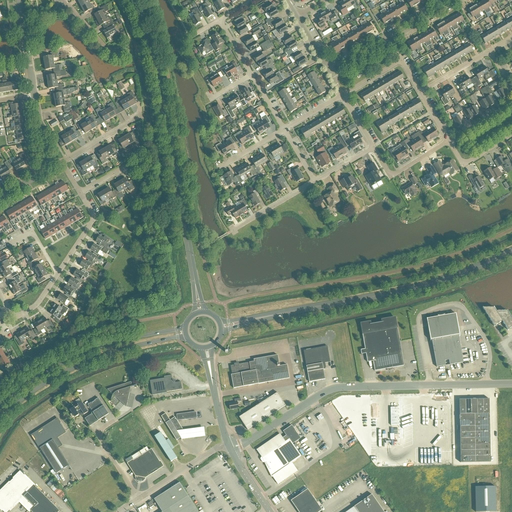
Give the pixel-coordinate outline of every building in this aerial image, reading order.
[(81,0),(78,2),(82,8),(89,4),(88,1),(89,0),(81,0)] [(208,18),(213,15),(208,8),(211,6),(207,0),(205,2),(206,4),(203,5),(205,9),(203,10),(208,18)] [(219,11),(225,8),(221,2),(224,1),(223,0),(216,0),(217,1),(214,3),(219,11)] [(349,8),(345,0),(339,4),(341,6),(338,8),(339,9),(343,15),(343,16),(348,13),(346,10),(349,8)] [(352,0),(345,0),(349,8),(355,5),(356,7),(359,6),(355,0),(354,0),(353,1),(352,0)] [(408,10),(401,0),(400,0),(399,1),(401,4),(398,6),(403,13),(408,10)] [(416,6),(412,0),(408,0),(407,1),(411,8),(416,6)] [(489,8),(491,7),(486,0),(485,0),(482,2),(489,13),(491,12),(489,8)] [(493,4),(495,2),(493,0),(486,0),(491,7),(492,9),(495,7),(493,4)] [(489,13),(482,2),(477,5),(482,12),(484,11),(486,15),(489,13)] [(274,9),(271,3),(265,7),(264,4),(258,7),(260,10),(263,8),(266,13),(267,13),(274,9)] [(92,9),(89,4),(82,8),(84,13),(88,11),(90,13),(95,11),(94,8),(92,9)] [(403,13),(398,6),(396,7),(394,4),(392,5),(398,16),(403,13)] [(95,22),(96,22),(107,16),(105,13),(109,11),(106,5),(98,10),(99,12),(94,15),(97,21),(95,22)] [(398,16),(392,5),(389,6),(391,10),(389,11),(394,19),(398,16)] [(480,14),(482,12),(477,5),(473,8),(479,19),(482,17),(480,14)] [(201,22),(198,17),(201,15),(197,8),(192,11),(194,16),(191,18),(195,26),(201,22)] [(272,18),(278,14),(275,8),(275,9),(274,9),(267,13),(270,18),(265,21),(267,24),(273,20),(272,18)] [(477,20),(479,19),(473,8),(468,10),(472,18),(475,17),(477,20)] [(394,19),(389,11),(387,13),(385,9),(382,11),(389,22),(394,19)] [(328,10),(322,14),(327,21),(330,19),(332,22),(337,19),(333,13),(330,14),(328,10)] [(389,22),(382,11),(380,12),(382,15),(380,17),(384,24),(389,22)] [(463,26),(466,24),(459,13),(454,16),(459,24),(461,22),(463,26)] [(324,23),(327,21),(322,14),(317,17),(318,19),(316,21),(320,29),(325,26),(324,23)] [(108,18),(107,16),(96,22),(98,27),(106,23),(107,26),(113,23),(110,17),(108,18)] [(238,30),(245,26),(246,25),(243,20),(245,19),(243,16),(240,18),(241,21),(235,25),(238,30)] [(457,25),(459,24),(454,16),(450,19),(456,30),(459,29),(457,25)] [(456,30),(450,19),(445,22),(450,29),(452,28),(454,31),(456,30)] [(273,20),(267,24),(266,24),(268,27),(270,26),(271,29),(274,27),(276,30),(277,29),(284,25),(281,20),(275,23),(273,20)] [(365,21),(363,22),(369,33),(374,30),(369,23),(367,24),(365,21)] [(369,33),(363,22),(360,24),(362,27),(360,28),(364,36),(369,33)] [(447,31),(450,29),(445,22),(440,24),(447,35),(449,34),(447,31)] [(115,27),(113,23),(107,26),(109,29),(103,32),(107,38),(116,33),(114,28),(115,27)] [(505,32),(510,29),(506,23),(501,26),(505,32)] [(251,29),(253,32),(262,27),(261,24),(251,29)] [(445,37),(447,35),(440,24),(436,27),(440,35),(443,33),(445,37)] [(284,25),(277,29),(278,32),(273,34),(275,37),(276,37),(278,40),(283,37),(284,36),(282,33),(288,30),(285,25),(284,25)] [(245,26),(238,30),(237,31),(241,36),(249,31),(246,26),(245,26)] [(364,36),(360,28),(358,30),(356,26),(353,28),(360,39),(364,36)] [(500,35),(505,32),(501,26),(496,29),(500,35)] [(360,39),(353,28),(351,29),(353,33),(351,34),(355,42),(360,39)] [(432,29),(427,32),(432,40),(434,38),(436,42),(439,40),(432,29)] [(495,38),(500,35),(496,29),(491,31),(495,38)] [(490,41),(495,38),(491,31),(487,34),(490,41)] [(355,42),(351,34),(348,35),(346,32),(344,33),(350,44),(355,42)] [(430,41),(432,40),(427,32),(423,35),(429,46),(432,44),(430,41)] [(218,46),(223,43),(217,33),(211,37),(215,43),(212,45),(216,51),(220,49),(218,46)] [(350,44),(344,33),(342,35),(344,38),(341,40),(346,47),(350,44)] [(485,44),(490,41),(487,34),(481,37),(485,44)] [(429,46),(423,35),(418,38),(422,45),(425,44),(427,47),(429,46)] [(285,46),(293,41),(290,36),(285,39),(283,37),(278,40),(279,43),(282,41),(285,46)] [(248,46),(255,42),(252,37),(244,41),(247,47),(248,46)] [(346,47),(341,40),(339,41),(336,37),(334,38),(336,42),(339,46),(341,51),(342,51),(341,50),(346,47)] [(339,46),(336,42),(334,38),(331,39),(332,41),(333,40),(334,43),(330,45),(333,50),(339,46)] [(420,46),(422,45),(418,38),(414,40),(416,44),(421,52),(423,51),(420,46)] [(286,53),(287,56),(293,53),(291,50),(298,46),(295,41),(286,46),(288,49),(285,50),(285,52),(285,53),(286,53)] [(255,42),(248,46),(248,47),(251,52),(259,47),(256,42),(255,42)] [(202,53),(202,54),(205,52),(207,55),(214,51),(210,45),(207,47),(204,43),(201,45),(201,46),(198,48),(199,49),(198,50),(200,54),(202,53)] [(272,43),(262,49),(264,52),(274,46),(272,43)] [(421,52),(416,44),(410,48),(412,52),(417,49),(418,52),(417,52),(418,54),(421,52)] [(468,54),(473,51),(469,45),(464,48),(468,54)] [(463,57),(468,54),(464,48),(459,50),(463,57)] [(458,60),(463,57),(459,50),(455,53),(458,60)] [(57,58),(56,52),(50,53),(51,56),(43,57),(44,64),(54,63),(53,59),(57,58)] [(286,57),(287,60),(289,58),(292,64),(296,61),(303,57),(300,52),(299,52),(294,55),(293,53),(287,56),(286,57)] [(265,58),(261,53),(253,58),(256,63),(257,62),(257,63),(265,58)] [(454,63),(458,60),(455,53),(450,56),(454,63)] [(449,65),(454,63),(450,56),(445,59),(449,65)] [(300,67),(295,69),(292,71),(294,74),(302,69),(300,66),(307,62),(304,57),(297,61),(300,67)] [(265,58),(257,63),(261,68),(267,65),(268,67),(273,65),(274,64),(271,59),(267,61),(266,58),(265,59),(265,58)] [(444,68),(449,65),(445,59),(440,62),(444,68)] [(235,69),(238,68),(234,62),(232,63),(232,65),(228,68),(233,76),(238,73),(235,69)] [(439,71),(444,68),(440,62),(435,65),(439,71)] [(54,66),(54,63),(44,64),(45,70),(53,69),(53,72),(59,71),(59,65),(54,66)] [(274,75),(273,72),(276,70),(273,65),(268,67),(265,69),(267,72),(263,74),(266,79),(267,79),(274,75)] [(434,74),(439,71),(435,65),(430,68),(432,70),(434,74)] [(432,70),(430,68),(429,66),(423,70),(426,74),(432,70)] [(484,66),(479,69),(486,81),(491,78),(495,77),(491,71),(488,73),(484,66)] [(233,76),(228,68),(224,70),(223,69),(220,70),(224,76),(226,75),(229,78),(233,76)] [(484,77),(479,69),(474,72),(478,79),(474,81),(476,83),(478,87),(482,85),(479,80),(484,77)] [(434,75),(434,74),(432,70),(426,74),(428,78),(434,75)] [(57,82),(56,78),(60,77),(59,71),(53,72),(54,75),(46,76),(47,83),(57,82)] [(218,74),(220,72),(219,71),(217,72),(217,74),(213,76),(218,85),(223,82),(218,74)] [(308,76),(311,81),(317,77),(314,72),(308,76)] [(400,72),(395,75),(399,82),(404,79),(400,72)] [(274,75),(267,79),(270,85),(276,81),(277,84),(283,81),(279,73),(274,75)] [(399,82),(395,75),(390,78),(394,84),(399,82)] [(218,85),(213,76),(209,79),(208,77),(205,79),(208,85),(211,83),(214,87),(218,85)] [(467,87),(472,84),(467,76),(462,79),(467,87)] [(320,82),(317,77),(311,81),(314,86),(320,82)] [(394,84),(390,78),(385,81),(389,87),(394,84)] [(12,91),(11,83),(7,84),(6,79),(4,79),(6,92),(12,91)] [(463,89),(467,87),(462,79),(457,82),(461,89),(458,91),(461,96),(466,94),(463,89)] [(389,87),(385,81),(380,84),(384,90),(389,87)] [(57,85),(57,82),(47,83),(48,89),(56,88),(57,91),(61,90),(63,90),(62,84),(57,85)] [(117,84),(121,91),(125,89),(121,82),(117,84)] [(323,87),(320,82),(314,86),(317,91),(323,87)] [(384,90),(380,84),(376,86),(380,93),(384,90)] [(380,93),(376,86),(371,89),(375,96),(380,93)] [(450,97),(455,94),(450,86),(445,89),(450,97)] [(492,94),(490,89),(488,86),(480,91),(482,94),(485,92),(488,92),(489,95),(492,94)] [(501,100),(506,97),(502,89),(500,86),(498,87),(499,90),(496,92),(501,100)] [(326,92),(323,87),(317,91),(320,96),(326,92)] [(64,100),(63,96),(68,95),(70,94),(75,92),(74,88),(63,90),(61,90),(61,93),(53,94),(54,101),(64,100)] [(251,100),(256,98),(253,92),(250,94),(247,88),(241,92),(246,100),(250,98),(251,100)] [(286,89),(279,93),(282,98),(289,94),(288,94),(290,92),(288,88),(286,90),(286,89)] [(375,96),(371,89),(366,92),(370,99),(375,96)] [(447,99),(450,97),(445,89),(440,92),(444,99),(442,100),(445,106),(449,103),(447,99)] [(129,98),(126,100),(130,108),(136,104),(133,99),(135,97),(132,92),(127,95),(129,98)] [(370,99),(366,92),(361,95),(365,102),(370,99)] [(292,99),(289,94),(282,98),(285,103),(292,99)] [(236,95),(231,98),(236,106),(241,103),(243,107),(246,105),(243,100),(240,102),(236,95)] [(490,96),(485,99),(489,107),(495,104),(490,96)] [(237,108),(236,106),(231,98),(226,101),(230,109),(231,110),(232,111),(237,108)] [(130,108),(126,100),(122,102),(121,100),(117,99),(116,103),(120,108),(122,107),(125,111),(130,108)] [(294,104),(292,99),(285,103),(288,108),(294,104)] [(412,103),(413,105),(414,107),(420,104),(418,99),(412,103)] [(489,107),(485,99),(479,102),(484,110),(489,107)] [(65,103),(64,100),(54,101),(55,107),(63,106),(64,109),(70,108),(69,102),(65,103)] [(10,103),(11,111),(21,110),(20,104),(16,105),(15,103),(10,103)] [(116,116),(114,111),(116,110),(112,103),(107,106),(109,109),(106,111),(111,119),(116,116)] [(297,109),(294,104),(288,108),(291,113),(297,109)] [(417,112),(423,108),(420,104),(414,107),(417,111),(417,112)] [(224,117),(228,115),(225,110),(223,111),(219,105),(213,108),(219,118),(223,115),(224,117)] [(417,111),(414,107),(413,105),(408,108),(412,114),(417,111)] [(474,106),(469,109),(474,117),(479,114),(474,106)] [(341,107),(337,110),(340,117),(345,114),(341,107)] [(412,114),(408,108),(403,110),(407,117),(412,114)] [(106,111),(105,109),(97,114),(100,119),(102,118),(105,122),(111,119),(106,111)] [(474,117),(469,109),(463,112),(468,120),(474,117)] [(22,116),(21,110),(11,111),(12,116),(8,116),(9,118),(14,117),(22,116)] [(340,117),(337,110),(332,113),(336,120),(340,117)] [(407,117),(403,110),(398,113),(402,120),(407,117)] [(78,118),(75,112),(70,115),(73,121),(78,118)] [(336,120),(332,113),(327,116),(331,123),(336,120)] [(402,120),(398,113),(393,116),(397,123),(402,120)] [(90,121),(87,123),(91,130),(97,127),(93,122),(96,120),(93,115),(88,118),(90,121)] [(268,124),(270,123),(266,115),(261,118),(263,122),(260,123),(265,131),(270,128),(268,124)] [(24,116),(22,116),(14,117),(15,121),(11,122),(11,124),(15,123),(25,122),(24,116)] [(331,123),(327,116),(322,119),(326,125),(331,123)] [(397,123),(393,116),(389,119),(392,126),(397,123)] [(458,127),(463,124),(458,116),(453,119),(458,127)] [(326,125),(322,119),(317,122),(321,128),(326,125)] [(392,126),(389,119),(384,122),(385,125),(388,128),(392,126)] [(385,125),(384,122),(383,120),(377,124),(379,128),(385,125)] [(260,134),(265,131),(260,123),(259,121),(251,125),(255,132),(257,130),(260,134)] [(26,128),(25,122),(15,123),(16,127),(12,128),(12,130),(26,128)] [(321,128),(317,122),(312,125),(316,131),(321,128)] [(91,130),(87,123),(83,125),(82,123),(77,126),(81,131),(83,129),(85,134),(91,130)] [(316,131),(312,125),(307,128),(309,131),(311,134),(316,131)] [(388,129),(388,128),(385,125),(379,128),(382,133),(388,129)] [(431,129),(428,131),(433,139),(438,136),(432,125),(429,127),(431,129)] [(245,132),(242,134),(247,142),(252,139),(250,135),(252,133),(249,127),(244,130),(245,132)] [(303,135),(309,131),(307,128),(307,127),(301,131),(303,135)] [(70,132),(67,134),(71,142),(77,139),(75,134),(77,133),(74,128),(69,130),(70,132)] [(312,136),(311,134),(309,131),(303,135),(306,139),(312,136)] [(433,139),(428,131),(423,134),(428,143),(433,139)] [(363,144),(360,140),(363,138),(359,132),(354,135),(355,137),(353,139),(357,147),(363,144)] [(414,135),(411,137),(413,140),(418,149),(423,146),(420,141),(423,139),(421,136),(418,132),(414,135)] [(242,145),(247,142),(242,134),(240,135),(238,133),(233,136),(237,142),(240,141),(242,145)] [(28,140),(27,134),(17,135),(18,143),(23,142),(23,140),(28,140)] [(71,142),(67,134),(64,136),(62,134),(58,137),(61,142),(63,141),(66,145),(71,142)] [(130,134),(124,138),(129,146),(132,144),(134,147),(138,144),(135,137),(132,139),(130,134)] [(357,147),(353,139),(350,140),(349,138),(346,139),(344,135),(341,136),(347,147),(350,146),(352,150),(357,147)] [(232,145),(235,144),(231,137),(226,140),(227,143),(225,144),(230,152),(235,149),(232,145)] [(344,149),(346,148),(340,137),(337,139),(340,143),(337,144),(339,147),(336,148),(341,156),(346,153),(344,149)] [(125,148),(129,146),(124,138),(118,141),(121,145),(119,147),(122,152),(126,149),(125,148)] [(413,140),(410,142),(408,139),(404,142),(408,148),(410,147),(413,152),(418,149),(413,140)] [(399,146),(397,147),(403,158),(409,155),(405,150),(408,148),(404,142),(399,145),(399,146)] [(224,155),(230,152),(225,144),(222,146),(221,143),(216,146),(219,153),(222,151),(224,155)] [(284,154),(287,152),(283,147),(281,148),(279,145),(274,147),(279,155),(283,152),(284,154)] [(114,157),(120,153),(117,148),(113,150),(110,146),(105,149),(109,157),(112,155),(114,157)] [(322,168),(329,163),(327,160),(328,159),(325,154),(326,153),(322,146),(316,150),(318,153),(322,151),(323,154),(317,158),(322,168)] [(274,158),(279,155),(274,147),(269,150),(271,154),(269,155),(272,161),(274,159),(274,158)] [(341,156),(336,148),(334,150),(332,147),(327,150),(331,157),(334,155),(336,159),(341,156)] [(403,158),(397,147),(394,149),(393,148),(388,151),(394,159),(396,158),(398,162),(403,158)] [(106,159),(109,157),(105,149),(99,153),(97,154),(99,158),(102,164),(103,165),(107,162),(107,161),(106,159)] [(21,158),(17,161),(21,168),(25,166),(23,162),(27,160),(23,153),(19,156),(21,158)] [(262,165),(267,162),(263,155),(257,158),(262,165)] [(502,156),(496,160),(500,167),(502,165),(507,173),(511,170),(511,166),(508,160),(505,162),(502,156)] [(94,168),(99,166),(96,160),(93,162),(91,157),(85,161),(90,168),(93,166),(94,168)] [(262,165),(257,158),(252,161),(256,169),(254,170),(259,179),(262,177),(259,172),(261,171),(258,167),(262,165)] [(21,168),(17,161),(12,163),(10,160),(7,162),(12,169),(14,167),(16,171),(21,168)] [(86,170),(90,168),(85,161),(79,164),(83,169),(80,171),(83,176),(88,173),(86,170)] [(451,176),(458,171),(452,161),(445,165),(445,166),(443,168),(439,162),(434,165),(439,175),(442,173),(443,176),(449,172),(451,176)] [(9,171),(12,169),(7,162),(5,163),(6,167),(2,169),(6,177),(11,174),(9,171)] [(371,186),(381,180),(376,171),(378,170),(373,163),(367,167),(371,173),(365,177),(371,186)] [(250,168),(248,164),(242,167),(246,174),(249,172),(251,176),(253,175),(254,176),(257,174),(254,170),(252,166),(250,168)] [(425,178),(421,180),(425,186),(430,184),(432,188),(438,184),(433,175),(436,174),(432,166),(427,169),(430,174),(425,177),(425,178)] [(241,177),(246,174),(242,167),(236,170),(239,175),(237,176),(241,183),(243,182),(241,177)] [(297,182),(303,179),(300,173),(298,169),(295,171),(293,167),(287,171),(290,176),(292,175),(297,182)] [(495,180),(502,176),(497,168),(493,170),(492,171),(490,168),(484,172),(487,178),(488,179),(488,178),(489,181),(493,178),(495,180)] [(236,186),(241,183),(237,176),(234,178),(231,172),(224,176),(229,186),(234,183),(236,186)] [(281,175),(274,180),(276,185),(274,186),(276,190),(279,188),(280,191),(286,188),(282,182),(285,180),(281,175)] [(478,189),(485,186),(483,182),(482,182),(479,177),(474,180),(471,175),(468,177),(474,187),(476,186),(478,189)] [(358,192),(363,189),(357,179),(355,181),(352,176),(349,178),(348,177),(340,181),(344,189),(346,187),(348,191),(351,189),(350,187),(354,185),(358,192)] [(129,190),(134,187),(130,182),(128,183),(125,179),(120,182),(124,190),(128,188),(129,190)] [(117,190),(114,191),(117,197),(118,196),(120,200),(123,198),(121,195),(122,194),(121,192),(124,190),(120,182),(114,185),(117,190)] [(268,199),(273,196),(269,190),(272,188),(269,183),(266,184),(267,186),(262,189),(268,199)] [(412,197),(417,194),(414,190),(415,190),(411,183),(402,189),(406,195),(409,193),(412,197)] [(58,196),(61,194),(62,194),(60,189),(57,185),(56,186),(52,188),(57,197),(56,197),(59,202),(61,200),(58,196)] [(324,197),(330,207),(333,206),(333,207),(334,207),(336,207),(337,207),(338,206),(338,204),(337,203),(340,202),(335,193),(338,191),(334,185),(329,189),(331,193),(324,197)] [(64,193),(68,190),(66,186),(60,189),(62,194),(61,194),(62,196),(65,195),(64,193)] [(53,199),(56,197),(57,197),(52,188),(47,191),(52,200),(51,200),(53,205),(55,204),(53,199)] [(112,199),(117,197),(114,191),(112,193),(109,188),(103,192),(108,199),(111,197),(112,199)] [(255,207),(260,204),(256,197),(259,196),(256,190),(253,192),(254,194),(249,197),(255,207)] [(48,202),(51,200),(52,200),(47,191),(42,194),(47,203),(46,203),(48,208),(50,207),(48,202)] [(105,201),(108,199),(103,192),(98,195),(100,199),(98,201),(101,206),(106,203),(105,201)] [(43,205),(46,203),(47,203),(42,194),(36,197),(41,206),(40,206),(43,211),(45,210),(43,205)] [(38,211),(41,210),(38,205),(37,206),(32,197),(27,201),(32,209),(36,207),(38,211)] [(240,205),(237,207),(241,215),(244,213),(244,214),(247,212),(245,207),(247,205),(244,199),(238,203),(240,205)] [(28,211),(32,209),(27,201),(22,204),(27,212),(26,213),(28,217),(30,216),(28,211)] [(23,215),(26,213),(27,212),(22,204),(17,207),(22,215),(21,216),(23,220),(25,219),(23,215)] [(18,218),(21,216),(22,215),(17,207),(11,210),(16,218),(15,219),(18,223),(20,222),(18,218)] [(241,215),(237,207),(233,209),(232,207),(226,210),(229,216),(233,214),(235,219),(239,217),(239,216),(241,215)] [(12,221),(15,219),(16,218),(11,210),(6,213),(11,221),(10,222),(13,226),(15,225),(12,221)] [(77,221),(74,217),(72,213),(71,213),(67,215),(65,211),(63,212),(65,216),(66,216),(71,224),(76,222),(77,221)] [(78,220),(83,218),(80,213),(74,217),(77,221),(76,222),(77,224),(79,222),(78,220)] [(66,216),(65,216),(62,218),(60,214),(58,215),(60,219),(61,219),(66,227),(71,224),(66,216)] [(10,230),(12,229),(10,224),(9,225),(4,216),(0,218),(0,221),(4,228),(5,227),(7,231),(8,231),(9,230),(10,229),(10,230)] [(61,219),(60,219),(57,221),(55,217),(53,218),(55,222),(56,222),(61,230),(66,227),(61,219)] [(56,222),(55,222),(52,224),(49,220),(47,221),(50,225),(51,225),(56,233),(61,230),(56,222)] [(51,225),(50,225),(47,227),(44,223),(42,224),(45,228),(46,228),(51,236),(56,233),(51,225)] [(46,228),(45,228),(42,230),(39,226),(37,227),(40,232),(41,231),(45,240),(51,236),(46,228)] [(103,246),(105,243),(107,244),(110,240),(105,236),(103,239),(99,236),(96,242),(99,244),(103,246)] [(109,250),(103,246),(99,244),(98,247),(94,244),(90,250),(94,252),(98,254),(100,251),(102,252),(106,254),(109,250)] [(25,254),(27,258),(35,253),(31,248),(28,250),(27,247),(20,251),(23,256),(25,254)] [(0,255),(0,253),(0,261),(1,262),(3,261),(8,258),(7,255),(5,252),(0,255)] [(99,255),(98,254),(94,252),(92,255),(89,252),(85,257),(89,260),(92,262),(95,259),(96,260),(99,255)] [(38,259),(35,253),(27,258),(29,261),(27,262),(30,267),(36,264),(35,261),(38,259)] [(0,268),(0,270),(2,274),(9,269),(8,268),(11,266),(12,265),(11,262),(9,260),(4,263),(0,264),(0,265),(1,268),(0,268)] [(91,268),(94,263),(92,262),(89,260),(87,263),(83,260),(80,265),(87,270),(89,267),(91,268)] [(38,266),(36,264),(30,267),(33,272),(35,271),(37,274),(44,270),(41,264),(38,266)] [(8,268),(9,269),(2,274),(5,279),(11,275),(12,278),(18,274),(16,272),(15,273),(11,266),(8,268)] [(48,275),(44,270),(37,274),(39,278),(36,279),(39,284),(46,280),(44,277),(48,275)] [(81,280),(83,277),(85,278),(88,273),(82,270),(81,272),(77,270),(73,275),(77,278),(81,280)] [(20,283),(19,280),(20,279),(19,276),(13,279),(15,282),(8,285),(11,290),(19,286),(18,284),(20,283)] [(75,288),(78,285),(79,286),(82,281),(81,280),(77,278),(75,280),(72,278),(68,283),(72,286),(75,288)] [(24,285),(20,288),(19,286),(11,290),(14,295),(20,291),(22,294),(27,291),(24,285)] [(70,296),(72,292),(74,294),(77,289),(75,288),(72,286),(70,288),(66,286),(63,291),(67,294),(70,296)] [(65,304),(67,300),(69,302),(72,297),(70,296),(67,294),(65,296),(61,294),(57,299),(65,304)] [(63,306),(62,308),(56,304),(53,309),(60,314),(61,311),(65,314),(69,309),(63,306)] [(494,308),(483,308),(482,308),(485,311),(494,327),(495,326),(494,326),(502,321),(508,331),(508,330),(511,327),(511,318),(507,311),(496,312),(493,307),(494,308)] [(57,318),(60,314),(53,309),(49,314),(55,318),(54,320),(59,324),(61,321),(57,318)] [(432,341),(436,367),(463,363),(459,337),(460,337),(456,315),(444,317),(444,315),(438,316),(438,318),(427,320),(431,342),(432,341)] [(49,330),(54,327),(50,320),(47,322),(45,318),(40,321),(44,329),(47,327),(49,330)] [(396,323),(396,319),(382,321),(383,322),(370,324),(370,323),(361,325),(362,329),(361,329),(362,335),(363,335),(367,362),(373,361),(375,371),(387,369),(387,371),(393,370),(392,368),(404,366),(398,329),(398,328),(397,323),(396,323)] [(41,331),(44,329),(40,321),(34,325),(36,328),(34,330),(37,336),(42,333),(41,331)] [(31,340),(36,337),(33,331),(30,332),(28,328),(22,331),(27,339),(30,337),(31,340)] [(21,342),(27,339),(22,331),(17,335),(19,339),(16,340),(20,347),(23,345),(21,342)] [(325,363),(330,362),(327,346),(304,351),(309,382),(325,379),(323,369),(324,369),(326,367),(325,363)] [(289,379),(287,365),(280,366),(278,355),(254,360),(254,362),(231,366),(232,375),(231,375),(234,388),(289,379)] [(182,390),(181,382),(176,383),(175,382),(176,381),(174,380),(173,381),(172,380),(171,375),(164,377),(164,379),(150,381),(152,396),(167,393),(167,392),(182,390)] [(126,407),(132,382),(107,390),(126,407)] [(247,430),(285,406),(277,393),(239,417),(247,430)] [(108,414),(98,398),(88,405),(92,411),(91,414),(85,418),(90,426),(108,414)] [(229,403),(230,410),(239,408),(238,402),(241,401),(240,398),(234,399),(235,402),(229,403)] [(87,412),(81,403),(70,410),(75,418),(83,413),(84,415),(87,412)] [(166,414),(161,416),(176,440),(180,438),(182,441),(184,439),(183,436),(181,432),(182,430),(182,429),(175,417),(170,420),(166,414)] [(57,419),(32,436),(40,448),(54,469),(51,471),(53,475),(56,473),(56,474),(69,465),(58,447),(59,447),(59,444),(56,438),(66,432),(57,419)] [(286,435),(289,439),(297,434),(292,426),(284,432),(286,435)] [(203,427),(177,431),(181,439),(204,437),(203,427)] [(397,433),(396,429),(392,429),(392,434),(388,434),(389,440),(393,440),(392,434),(397,433)] [(174,448),(168,439),(166,441),(161,433),(154,437),(171,462),(177,458),(172,450),(174,448)] [(301,457),(289,439),(285,442),(280,434),(257,450),(262,458),(264,457),(276,474),(272,476),(273,478),(276,481),(278,485),(297,471),(292,463),(301,457)] [(133,461),(128,464),(136,476),(135,476),(135,478),(136,480),(138,482),(141,482),(143,482),(145,479),(146,478),(145,477),(162,466),(151,449),(149,451),(146,447),(131,457),(133,461)] [(31,511),(58,511),(60,511),(20,472),(0,491),(0,508),(3,511),(9,511),(20,501),(31,511)] [(198,511),(183,488),(180,483),(163,494),(171,507),(163,511),(198,511)] [(57,487),(53,491),(60,498),(63,495),(57,487)] [(475,511),(492,511),(496,511),(495,487),(475,487),(475,511)] [(319,511),(322,510),(308,489),(291,501),(298,511),(319,511)] [(383,511),(372,495),(346,511),(383,511)]
